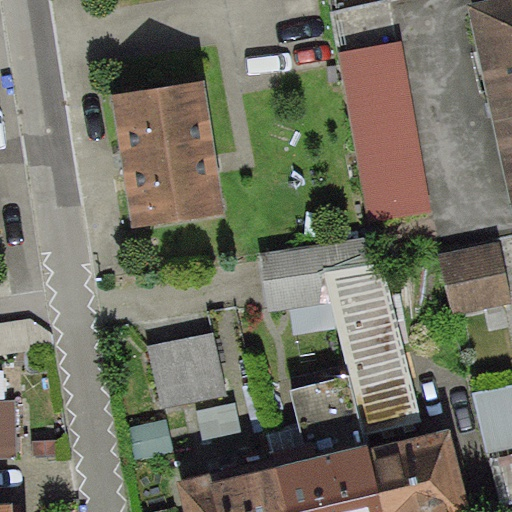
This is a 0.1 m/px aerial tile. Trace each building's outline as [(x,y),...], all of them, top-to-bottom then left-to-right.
[(511,0),(465,0),(454,3),(502,214),(511,211),(511,0)] [(396,49),(330,60),(357,233),(423,223),(396,49)] [(195,86),(103,99),(122,237),(215,224),(195,86)] [(372,231),(256,254),(266,305),(333,292),(365,444),(414,434),(372,231)] [(490,251),(431,266),(445,322),(504,307),(490,251)] [(228,334),(136,355),(150,415),(242,394),(228,334)] [(511,511),(511,375),(467,386),(494,511),(511,511)] [(365,444),(166,485),(171,511),(456,511),(439,429),(414,434),(365,444)]
